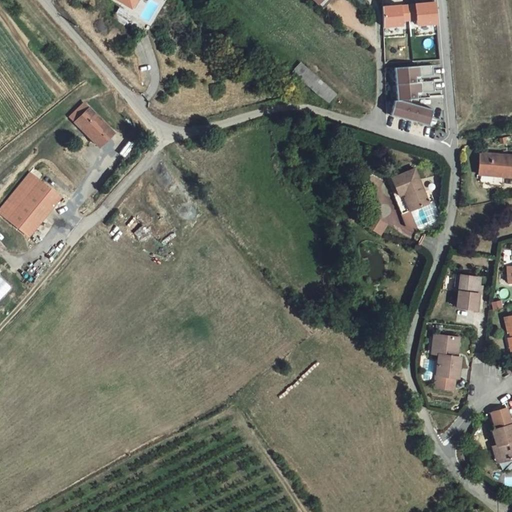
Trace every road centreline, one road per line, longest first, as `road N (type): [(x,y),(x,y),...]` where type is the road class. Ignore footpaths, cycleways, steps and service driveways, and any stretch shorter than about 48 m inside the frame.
road 1 (unclassified): [(48,0),(168,137),(298,106),(448,155)]
road 2 (unclassified): [(448,155),(455,177),(450,223),(410,336),(409,370),(442,446)]
road 3 (residential): [(448,155),(442,0)]
